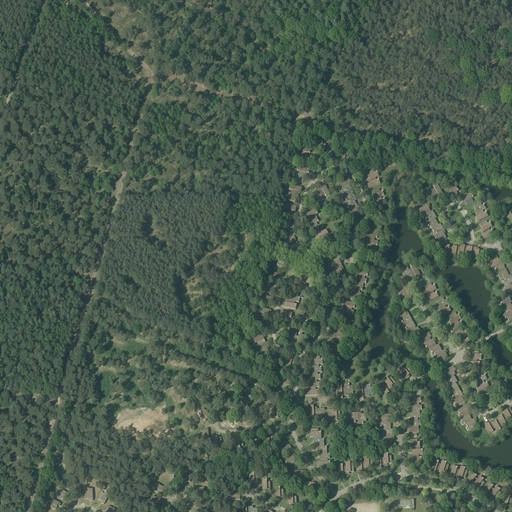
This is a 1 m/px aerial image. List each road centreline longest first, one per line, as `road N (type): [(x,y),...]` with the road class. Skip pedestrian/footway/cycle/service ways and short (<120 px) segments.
road 1 (track): [(85,304),(148,78)]
road 2 (track): [(511,178),(303,119)]
road 3 (track): [(148,78),(291,116)]
road 4 (track): [(303,119),(371,0)]
road 5 (track): [(45,0),(0,122)]
